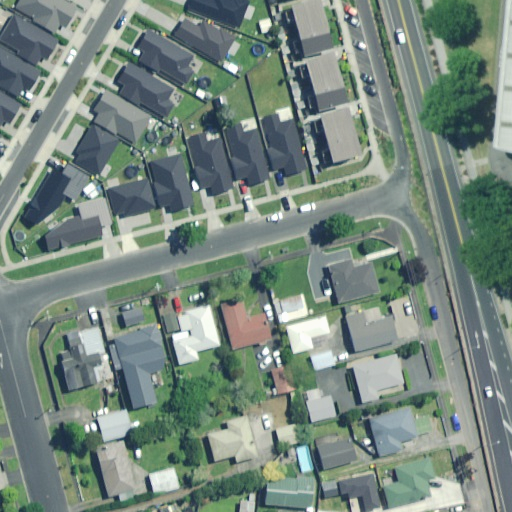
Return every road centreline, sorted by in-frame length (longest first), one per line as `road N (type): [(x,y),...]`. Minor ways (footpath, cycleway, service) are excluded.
road 1 (primary): [(511,429),(403,0)]
road 2 (residential): [(391,193),(371,206),(0,302)]
road 3 (residential): [(489,511),(426,241),(391,193)]
road 4 (residential): [(119,0),(0,203)]
road 5 (residential): [(391,193),(403,157),(362,0)]
road 6 (residential): [(51,511),(0,320)]
